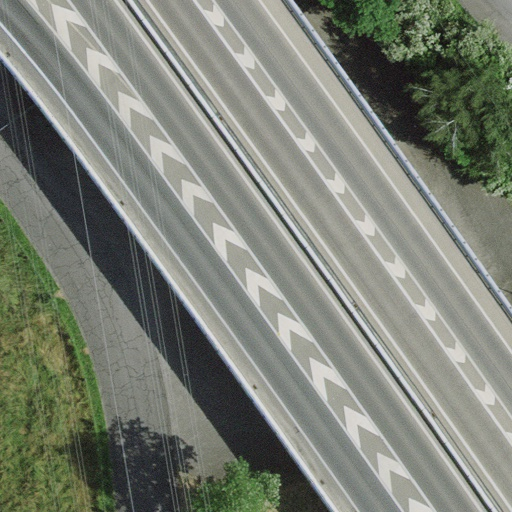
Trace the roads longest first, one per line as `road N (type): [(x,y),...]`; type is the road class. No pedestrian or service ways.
road 1 (trunk): [(511,432),(202,0)]
road 2 (trunk): [(221,227),(421,511)]
road 3 (trunk): [(0,3),(221,227)]
road 4 (trunk): [(70,0),(221,227)]
